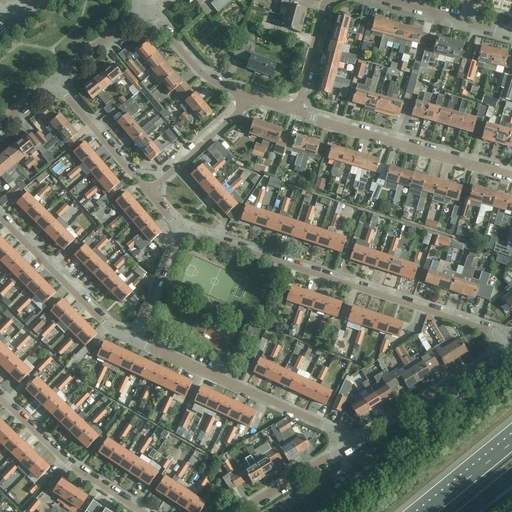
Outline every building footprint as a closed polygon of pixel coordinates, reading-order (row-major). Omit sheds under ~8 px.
[(215,0),(211,4),(218,13),(233,0),(215,0)] [(285,10),(284,17),(303,22),(306,10),(287,5),(288,0),(276,0),(276,2),(281,4),(280,8),(285,10)] [(387,23),(381,21),(382,18),(376,16),(375,19),(375,20),(369,19),(364,36),(370,38),(370,37),(371,35),(383,38),(387,23)] [(300,33),(303,22),(284,17),(282,23),(277,22),(274,33),(285,36),(287,30),(300,33)] [(362,37),(366,24),(367,19),(361,17),(358,30),(352,28),(354,21),(338,17),(335,29),(346,32),(356,35),(362,37)] [(383,38),(382,41),(381,44),(380,48),(379,53),(383,54),(384,49),(386,44),(386,42),(393,44),(398,26),(387,23),(383,38)] [(272,28),(262,24),(260,28),(271,32),(272,28)] [(407,41),(410,29),(398,26),(393,44),(401,46),(400,48),(399,53),(399,54),(403,55),(407,41)] [(332,42),(343,45),(346,32),(335,29),(332,42)] [(403,55),(407,56),(411,43),(418,45),(421,34),(422,33),(422,32),(410,29),(407,41),(403,55)] [(446,57),(451,40),(449,39),(448,40),(438,38),(436,45),(434,50),(432,49),(431,51),(425,49),(421,63),(422,64),(418,76),(417,81),(416,83),(419,84),(423,69),(426,70),(427,65),(428,63),(434,64),(435,61),(435,59),(436,60),(438,60),(439,55),(446,57)] [(453,40),(451,40),(446,57),(454,59),(452,64),(458,65),(459,61),(464,44),(453,42),(453,40)] [(277,64),(254,56),(249,54),(251,47),(239,42),(234,56),(249,62),(247,69),(272,78),(277,64)] [(340,57),(356,62),(357,57),(350,55),(341,53),(343,45),(332,42),(328,54),(340,57)] [(138,69),(145,63),(157,53),(148,43),(137,52),(141,57),(134,64),(131,60),(132,59),(125,51),(118,55),(126,64),(133,73),(138,69)] [(489,50),(489,48),(484,47),(484,48),(482,48),(478,61),(485,63),(483,69),(489,71),(494,51),(489,50)] [(364,61),(367,51),(361,49),(359,59),(364,61)] [(157,53),(145,63),(154,73),(165,63),(162,59),(164,57),(159,51),(157,53)] [(501,52),(501,53),(494,51),(489,71),(496,72),(497,67),(504,68),(507,55),(506,54),(507,53),(501,52)] [(325,67),(336,70),(338,63),(347,66),(348,64),(355,66),(356,62),(340,57),(328,54),(325,67)] [(464,79),(468,65),(469,61),(462,59),(457,78),(463,80),(463,79),(464,79)] [(361,80),(366,63),(358,61),(353,78),(361,80)] [(405,73),(406,70),(407,64),(401,62),(400,65),(399,71),(405,73)] [(418,76),(422,64),(421,63),(415,62),(412,71),(411,74),(412,74),(418,76)] [(162,83),(174,73),(165,63),(154,73),(162,83)] [(399,71),(400,65),(392,63),(390,69),(399,71)] [(124,78),(122,75),(113,65),(103,73),(112,84),(114,87),(115,86),(117,90),(123,85),(120,81),(124,78)] [(468,65),(464,79),(469,81),(473,66),(468,65)] [(322,79),(349,86),(350,82),(334,78),(336,70),(325,67),(322,79)] [(138,69),(133,73),(137,78),(143,74),(138,69)] [(143,89),(137,81),(127,70),(123,74),(138,92),(143,89)] [(469,88),(474,89),(481,72),(475,70),(469,88)] [(112,84),(103,73),(94,81),(105,95),(111,89),(109,87),(112,84)] [(182,83),(174,73),(162,83),(158,86),(167,96),(175,90),(180,96),(189,88),(184,82),(182,83)] [(417,81),(418,76),(412,74),(406,93),(413,95),(416,83),(417,81)] [(505,87),(508,77),(501,75),(498,87),(504,89),(505,87)] [(379,97),(373,95),(378,79),(372,77),(371,81),(372,81),(364,107),(368,108),(367,111),(375,113),(379,97)] [(349,86),(322,79),(318,92),(330,95),(331,89),(342,92),(340,98),(346,99),(349,86)] [(352,103),(364,107),(372,81),(371,81),(367,80),(365,86),(358,85),(356,91),(352,103)] [(105,95),(94,81),(84,90),(92,100),(97,96),(107,107),(104,110),(107,114),(115,108),(110,102),(110,101),(105,95)] [(438,89),(440,83),(440,81),(438,81),(437,83),(432,86),(431,87),(438,89)] [(383,112),(387,113),(395,88),(396,84),(391,83),(390,86),(387,99),(379,97),(375,113),(382,115),(383,112)] [(422,84),(419,84),(416,83),(413,95),(418,96),(420,92),(421,85),(422,84)] [(399,116),(399,117),(403,104),(395,102),(399,89),(395,88),(387,113),(392,114),(391,117),(398,119),(399,116)] [(135,124),(131,119),(141,111),(135,105),(145,97),(140,92),(131,99),(126,102),(122,106),(119,108),(125,116),(117,123),(125,132),(135,124)] [(424,120),(429,106),(432,95),(425,93),(422,104),(416,102),(412,117),(424,120)] [(193,113),(204,103),(196,94),(185,103),(190,108),(178,118),(181,122),(193,113)] [(474,94),(472,103),(479,105),(481,95),(474,94)] [(429,106),(424,120),(436,123),(440,109),(443,97),(438,96),(435,108),(429,106)] [(440,109),(436,123),(448,127),(452,113),(456,98),(450,96),(446,111),(440,109)] [(122,106),(126,102),(122,97),(118,101),(122,106)] [(452,113),(448,127),(460,130),(464,116),(468,102),(462,100),(458,114),(452,113)] [(185,135),(181,130),(185,126),(191,121),(192,121),(197,117),(201,122),(212,113),(204,103),(193,113),(181,122),(177,126),(172,130),(180,139),(185,135)] [(482,120),(486,108),(480,106),(476,118),(482,120)] [(491,119),(494,109),(489,107),(485,117),(491,119)] [(56,119),(55,121),(47,112),(42,116),(40,117),(53,132),(45,138),(40,133),(35,137),(41,143),(40,144),(43,147),(53,139),(58,134),(69,125),(61,115),(56,119)] [(140,130),(135,124),(125,132),(133,142),(160,120),(157,116),(140,130)] [(464,116),(460,130),(472,134),(476,119),(464,116)] [(498,128),(494,143),(506,147),(510,131),(511,126),(511,125),(511,118),(509,118),(507,124),(505,125),(504,130),(498,128)] [(152,144),(147,138),(164,124),(160,120),(133,142),(142,153),(152,144)] [(263,139),(268,126),(254,121),(249,134),(263,139)] [(53,139),(43,147),(46,152),(56,143),(56,144),(57,144),(62,139),(66,144),(70,149),(78,142),(74,137),(77,135),(69,125),(58,134),(53,139)] [(250,128),(241,125),(238,132),(247,135),(250,128)] [(494,143),(498,128),(486,125),(482,140),(494,143)] [(263,139),(261,146),(259,152),(264,154),(266,148),(268,148),(270,142),(277,145),(274,154),(283,157),(288,140),(280,137),(282,131),(268,126),(263,139)] [(173,143),(177,139),(169,129),(164,133),(173,143)] [(308,140),(303,138),(303,137),(297,135),(297,137),(296,136),(292,149),(300,151),(296,165),(300,166),(298,172),(298,173),(308,140)] [(46,152),(43,147),(40,144),(36,148),(34,149),(26,139),(25,138),(15,146),(24,157),(29,153),(30,153),(32,156),(38,151),(42,155),(46,152)] [(318,148),(320,143),(319,143),(319,141),(313,139),(313,141),(308,140),(298,173),(304,174),(308,158),(320,161),(323,149),(318,148)] [(170,146),(167,142),(162,146),(157,140),(152,144),(142,153),(150,162),(170,146)] [(82,164),(94,154),(85,144),(74,153),(82,164)] [(256,144),(253,150),(252,155),(258,157),(259,152),(261,146),(256,144)] [(24,157),(15,146),(6,154),(15,165),(24,157)] [(218,152),(224,160),(230,155),(223,147),(218,152)] [(331,175),(336,176),(344,150),(332,147),(331,150),(326,148),(323,158),(335,162),(331,175)] [(351,167),(355,154),(344,150),(336,176),(340,177),(342,171),(343,171),(345,165),(351,167)] [(191,176),(200,186),(211,176),(215,172),(226,163),(223,161),(224,160),(218,152),(212,157),(218,163),(212,169),(207,172),(202,166),(191,176)] [(5,173),(8,176),(17,168),(15,165),(6,154),(0,158),(0,166),(5,172),(5,173)] [(94,154),(82,164),(91,174),(102,164),(94,154)] [(355,182),(359,183),(367,157),(355,154),(351,167),(359,169),(355,182)] [(357,190),(356,192),(362,194),(365,185),(366,185),(370,172),(375,174),(379,175),(384,165),(378,164),(379,161),(367,157),(359,183),(357,190)] [(28,161),(32,167),(36,164),(32,158),(28,161)] [(32,167),(28,161),(24,164),(29,170),(32,167)] [(102,164),(91,174),(99,183),(111,174),(102,164)] [(263,174),(266,168),(255,164),(253,171),(263,174)] [(384,188),(384,187),(386,181),(398,185),(402,171),(390,167),(384,165),(379,175),(380,175),(376,184),(377,184),(371,198),(377,201),(383,187),(384,188)] [(17,187),(8,176),(5,173),(5,172),(0,166),(0,176),(1,176),(12,190),(8,194),(12,199),(21,191),(17,186),(17,187)] [(72,172),(76,176),(81,172),(77,167),(72,172)] [(280,181),(283,172),(278,170),(275,179),(280,181)] [(402,192),(403,186),(409,188),(413,174),(402,171),(398,185),(393,202),(398,204),(402,192)] [(425,178),(426,178),(427,175),(415,171),(414,174),(413,174),(409,188),(405,206),(410,207),(413,195),(420,197),(425,178)] [(36,180),(39,184),(48,176),(45,172),(36,180)] [(70,181),(76,176),(72,172),(67,176),(64,173),(57,179),(62,185),(69,179),(70,181)] [(219,186),(208,196),(217,206),(233,191),(243,183),(248,178),(252,175),(246,173),(230,187),(229,186),(223,191),(219,186)] [(115,188),(119,184),(111,174),(99,183),(89,193),(90,194),(92,193),(94,195),(102,187),(108,194),(102,198),(106,203),(119,192),(115,188)] [(252,175),(248,178),(254,186),(260,177),(252,175)] [(211,176),(200,186),(208,196),(219,186),(224,182),(220,178),(216,182),(211,176)] [(433,195),(437,181),(426,178),(425,178),(420,197),(417,210),(423,211),(428,193),(433,195)] [(437,181),(433,195),(445,198),(449,184),(437,181)] [(17,186),(21,191),(27,187),(23,182),(17,186)] [(449,184),(445,198),(444,205),(446,205),(450,203),(451,200),(458,202),(461,188),(449,184)] [(37,195),(41,199),(51,190),(47,186),(37,195)] [(481,208),(485,191),(473,187),(470,199),(466,197),(463,206),(460,217),(466,219),(469,208),(470,208),(471,206),(481,208)] [(262,188),(261,191),(260,191),(256,203),(261,205),(265,192),(266,189),(262,188)] [(233,191),(217,206),(226,216),(237,206),(238,207),(244,203),(233,191)] [(493,208),(497,194),(485,191),(481,208),(478,217),(483,219),(485,213),(492,212),(493,208)] [(89,193),(84,196),(80,200),(81,201),(80,202),(83,206),(90,201),(88,199),(94,195),(92,193),(90,194),(89,193)] [(124,213),(136,203),(127,193),(111,206),(115,211),(119,207),(124,213)] [(17,205),(26,214),(37,204),(33,199),(27,194),(26,195),(17,205)] [(503,217),(505,211),(509,198),(497,194),(493,208),(498,210),(494,226),(500,228),(503,217)] [(99,197),(88,206),(94,213),(104,205),(99,197)] [(511,213),(511,198),(509,198),(505,211),(503,217),(509,219),(511,213)] [(271,215),(267,229),(279,233),(284,219),(286,213),(290,200),(285,199),(281,211),(279,217),(271,215)] [(330,202),(322,199),(320,204),(328,207),(330,202)] [(124,213),(133,223),(144,213),(136,203),(124,213)] [(35,223),(46,213),(37,204),(26,214),(35,223)] [(35,223),(45,232),(55,222),(69,208),(66,204),(65,204),(52,218),(46,213),(35,223)] [(321,231),(316,245),(328,249),(333,235),(335,229),(336,229),(340,217),(339,216),(343,205),(338,204),(335,215),(331,228),(329,227),(327,233),(321,231)] [(254,225),(259,211),(246,206),(241,221),(254,225)] [(296,223),(291,237),(304,241),(308,227),(311,221),(315,208),(310,207),(306,219),(304,225),(296,223)] [(457,221),(460,208),(456,207),(454,207),(451,219),(452,219),(450,225),(455,226),(457,221)] [(267,229),(271,215),(259,211),(254,225),(267,229)] [(141,233),(152,223),(144,213),(133,223),(141,233)] [(100,216),(94,223),(99,228),(106,222),(100,216)] [(109,226),(113,230),(123,221),(120,217),(109,226)] [(291,237),(296,223),(284,219),(279,233),(291,237)] [(424,226),(436,229),(438,224),(426,220),(424,226)] [(55,222),(45,232),(54,242),(64,231),(67,228),(63,224),(61,227),(55,222)] [(152,223),(141,233),(126,246),(129,249),(140,240),(141,242),(146,238),(150,243),(161,233),(152,223)] [(316,245),(321,231),(308,227),(304,241),(316,245)] [(78,236),(83,231),(79,228),(75,233),(78,236)] [(64,231),(54,242),(63,251),(74,241),(64,231)] [(333,235),(328,249),(341,253),(346,239),(333,235)] [(441,237),(441,238),(435,236),(432,245),(438,247),(439,245),(449,248),(451,241),(441,237)] [(84,266),(95,256),(109,242),(105,238),(91,252),(85,246),(75,257),(84,266)] [(4,242),(0,246),(0,261),(1,262),(12,251),(4,242)] [(105,260),(111,249),(106,246),(99,257),(105,260)] [(495,246),(494,252),(510,258),(511,251),(495,246)] [(363,265),(368,251),(355,247),(350,260),(363,265)] [(439,247),(438,252),(451,256),(452,250),(439,247)] [(368,251),(363,265),(375,269),(380,255),(382,250),(377,248),(375,253),(368,251)] [(134,258),(139,254),(135,249),(130,254),(134,258)] [(12,251),(1,262),(9,271),(21,259),(12,251)] [(471,267),(474,259),(475,256),(475,254),(470,253),(469,257),(467,257),(461,276),(455,274),(450,291),(462,295),(471,267)] [(388,273),(392,259),(380,255),(375,269),(388,273)] [(93,275),(104,265),(95,256),(84,266),(93,275)] [(114,266),(118,270),(127,261),(123,257),(114,266)] [(21,259),(9,271),(14,276),(10,280),(10,281),(0,290),(0,294),(0,295),(2,296),(14,284),(13,284),(18,279),(29,268),(21,259)] [(400,277),(405,263),(392,259),(388,273),(400,277)] [(472,279),(475,268),(478,260),(474,259),(471,267),(462,295),(475,299),(476,296),(482,298),(483,293),(485,287),(489,277),(483,275),(481,283),(479,283),(479,282),(472,279)] [(70,281),(82,272),(73,261),(61,270),(70,281)] [(425,283),(438,287),(446,263),(440,261),(436,274),(429,272),(425,283)] [(405,263),(400,277),(413,281),(417,267),(405,263)] [(450,264),(446,263),(438,287),(450,291),(455,274),(448,271),(450,264)] [(102,285),(113,274),(104,265),(93,275),(102,285)] [(26,288),(38,276),(29,268),(18,279),(26,288)] [(137,280),(132,285),(136,289),(136,288),(137,288),(141,284),(144,287),(145,286),(145,285),(147,283),(142,279),(146,274),(138,268),(134,272),(140,277),(137,280)] [(113,274),(102,285),(112,294),(122,283),(126,280),(121,275),(117,279),(113,274)] [(38,276),(26,288),(35,296),(46,285),(38,276)] [(122,283),(112,294),(121,303),(132,293),(122,283)] [(46,285),(35,296),(44,305),(55,294),(46,285)] [(299,306),(304,292),(291,287),(287,302),(285,306),(291,308),(292,303),(299,306)] [(312,310),(316,296),(304,292),(299,306),(312,310)] [(139,299),(135,295),(130,300),(135,304),(139,299)] [(324,314),(329,300),(316,296),(312,310),(324,314)] [(16,316),(19,313),(31,301),(27,298),(12,313),(16,316)] [(329,300),(324,314),(337,318),(342,304),(329,300)] [(46,329),(50,333),(56,327),(55,326),(60,321),(59,321),(71,310),(62,301),(51,312),(56,317),(51,322),(52,323),(46,329)] [(353,308),(348,322),(347,326),(352,328),(353,323),(361,326),(366,312),(353,308)] [(68,329),(79,318),(71,310),(59,321),(60,321),(68,329)] [(373,330),(378,316),(366,312),(361,326),(373,330)] [(27,327),(29,324),(36,317),(32,313),(23,322),(27,327)] [(378,316),(373,330),(386,334),(390,320),(378,316)] [(456,360),(437,329),(437,330),(432,322),(430,317),(426,316),(424,323),(429,324),(439,341),(441,344),(432,350),(426,341),(421,344),(427,353),(426,353),(435,368),(443,363),(445,367),(456,360)] [(76,338),(88,327),(79,318),(68,329),(76,338)] [(12,322),(11,322),(20,331),(24,327),(15,319),(12,322)] [(35,334),(44,325),(39,319),(30,328),(35,334)] [(0,334),(11,322),(9,320),(8,320),(0,329),(0,334)] [(390,320),(386,334),(379,353),(385,354),(391,336),(398,338),(403,324),(390,320)] [(443,326),(437,329),(456,360),(467,353),(459,340),(454,344),(443,326)] [(88,327),(76,338),(85,347),(97,335),(88,327)] [(247,333),(258,337),(260,330),(249,327),(247,333)] [(44,339),(50,333),(46,329),(40,335),(44,339)] [(257,350),(262,352),(269,337),(265,335),(263,339),(262,339),(257,350)] [(21,342),(24,346),(30,340),(28,338),(27,336),(21,342)] [(0,351),(4,347),(10,342),(11,341),(7,337),(6,338),(0,344),(0,343),(0,351)] [(63,346),(67,350),(73,344),(69,340),(63,346)] [(15,349),(17,351),(19,352),(24,346),(21,342),(15,349)] [(108,362),(115,348),(104,342),(97,357),(105,361),(102,367),(98,374),(94,372),(88,385),(95,388),(98,383),(99,384),(109,363),(108,362)] [(284,371),(278,384),(290,390),(296,376),(299,370),(304,358),(309,347),(305,345),(303,349),(300,356),(294,368),(293,368),(290,374),(284,371)] [(398,348),(419,382),(430,375),(428,372),(435,368),(426,353),(419,358),(421,361),(423,363),(417,366),(414,361),(412,362),(402,345),(398,348)] [(61,356),(67,350),(63,346),(57,352),(54,356),(59,361),(63,358),(61,356)] [(4,347),(0,351),(0,365),(2,367),(13,356),(9,352),(4,347)] [(29,347),(19,357),(24,362),(34,352),(29,347)] [(71,372),(90,351),(85,347),(65,367),(71,372)] [(119,367),(126,353),(115,348),(108,362),(109,363),(119,367)] [(408,389),(419,382),(398,348),(394,350),(405,367),(398,371),(397,369),(389,374),(397,388),(404,383),(408,389)] [(130,373),(137,358),(126,353),(119,367),(130,373)] [(10,376),(21,364),(13,356),(2,367),(10,376)] [(42,363),(46,366),(52,360),(48,357),(42,363)] [(141,378),(148,363),(137,358),(130,373),(141,378)] [(266,379),(272,366),(260,360),(254,373),(266,379)] [(40,373),(46,366),(42,363),(36,369),(40,373)] [(152,383),(159,368),(148,363),(141,378),(152,383)] [(21,364),(10,376),(19,384),(30,373),(21,364)] [(278,384),(284,371),(272,366),(266,379),(278,384)] [(40,379),(45,384),(56,372),(51,367),(40,379)] [(163,388),(170,373),(159,368),(152,383),(163,388)] [(389,374),(385,368),(380,370),(382,373),(374,378),(377,384),(371,388),(374,393),(382,405),(393,398),(390,392),(397,388),(389,374)] [(174,393),(181,378),(170,373),(163,388),(174,393)] [(62,382),(65,385),(71,379),(68,376),(62,382)] [(301,395),(308,382),(296,376),(290,390),(301,395)] [(120,384),(125,387),(128,379),(124,377),(120,384)] [(181,378),(174,393),(185,398),(192,383),(181,378)] [(35,399),(46,387),(37,379),(26,390),(35,399)] [(350,383),(345,381),(332,409),(340,413),(352,386),(350,383)] [(382,405),(374,393),(371,388),(367,381),(362,384),(369,396),(363,400),(370,412),(371,414),(378,410),(377,408),(382,405)] [(60,391),(65,385),(62,382),(56,388),(51,393),(46,387),(35,399),(43,407),(55,396),(60,391)] [(313,401),(319,387),(308,382),(301,395),(313,401)] [(121,394),(125,387),(120,384),(116,392),(121,394)] [(142,394),(146,397),(150,389),(145,387),(142,394)] [(319,387),(313,401),(326,406),(332,393),(319,387)] [(206,408),(212,393),(201,388),(194,402),(195,403),(193,409),(203,413),(206,408)] [(73,405),(77,408),(88,396),(89,396),(88,395),(85,392),(73,405)] [(216,413),(223,398),(212,393),(206,408),(216,413)] [(143,404),(146,397),(142,394),(138,402),(141,404),(137,413),(140,415),(145,405),(143,404)] [(370,412),(363,400),(359,394),(353,398),(356,404),(351,407),(358,419),(359,419),(360,421),(367,417),(366,415),(370,412)] [(63,404),(55,396),(43,407),(52,416),(63,404)] [(164,405),(168,407),(172,399),(167,397),(164,405)] [(223,398),(216,413),(227,418),(234,403),(223,398)] [(234,403),(227,418),(238,423),(245,408),(234,403)] [(61,424),(72,412),(63,404),(52,416),(61,424)] [(165,414),(168,407),(164,405),(160,412),(165,414)] [(245,408),(238,423),(250,428),(251,426),(252,426),(248,435),(253,437),(259,424),(253,421),(256,413),(245,408)] [(97,415),(100,418),(106,412),(102,409),(97,415)] [(72,412),(61,424),(69,432),(81,421),(86,416),(82,412),(77,417),(72,412)] [(182,435),(185,430),(193,416),(186,412),(179,427),(175,434),(182,438),(183,436),(182,435)] [(196,414),(194,419),(205,423),(207,418),(196,414)] [(94,425),(100,418),(97,415),(91,421),(86,426),(81,421),(69,432),(78,441),(93,425),(94,424),(94,425)] [(359,422),(362,427),(375,419),(372,415),(359,422)] [(206,424),(211,427),(215,419),(210,417),(206,424)] [(287,422),(281,425),(300,456),(305,453),(306,455),(312,451),(302,436),(295,440),(290,430),(292,429),(287,422)] [(25,424),(20,430),(32,441),(38,435),(25,424)] [(208,435),(211,427),(206,424),(202,432),(208,435)] [(93,425),(78,441),(87,449),(102,433),(93,425)] [(122,432),(127,434),(131,427),(127,425),(122,432)] [(289,463),(300,456),(281,425),(276,428),(281,435),(284,440),(283,441),(286,446),(280,449),(278,446),(271,450),(279,463),(286,459),(289,463)] [(0,443),(3,447),(15,435),(6,426),(0,432),(0,443)] [(228,434),(233,437),(237,429),(232,427),(228,434)] [(164,431),(161,436),(165,440),(169,435),(164,431)] [(122,442),(127,434),(122,432),(118,439),(122,442)] [(190,442),(192,436),(187,434),(184,439),(190,442)] [(230,444),(233,437),(228,434),(225,442),(230,444)] [(15,435),(3,447),(8,451),(2,458),(5,462),(12,455),(23,443),(15,435)] [(143,445),(147,448),(152,441),(148,438),(143,445)] [(109,460),(118,447),(107,440),(98,453),(109,460)] [(21,463),(32,451),(23,443),(12,455),(21,463)] [(142,455),(147,448),(143,445),(138,452),(142,455)] [(118,447),(109,460),(119,467),(128,453),(118,447)] [(279,463),(271,450),(258,458),(251,447),(247,450),(250,456),(264,478),(275,471),(272,467),(279,463)] [(29,472),(41,460),(32,451),(21,463),(29,472)] [(128,453),(119,467),(129,473),(138,460),(128,453)] [(162,468),(165,470),(170,463),(172,459),(168,456),(161,467),(162,468)] [(264,478),(250,456),(245,460),(250,468),(244,471),(237,476),(234,471),(233,471),(227,462),(222,464),(228,474),(228,475),(236,488),(250,480),(253,485),(264,478)] [(41,460),(29,472),(30,472),(26,476),(34,485),(50,468),(41,460)] [(138,460),(129,473),(139,480),(148,466),(138,460)] [(180,470),(184,472),(189,465),(185,462),(180,470)] [(7,471),(11,475),(17,469),(13,465),(7,471)] [(148,466),(139,480),(149,487),(158,473),(148,466)] [(170,468),(166,476),(172,479),(176,471),(170,468)] [(180,479),(184,472),(180,470),(175,477),(175,476),(171,481),(165,478),(156,491),(166,498),(175,484),(179,479),(180,479)] [(5,481),(11,475),(7,471),(1,477),(5,481)] [(200,483),(205,486),(209,479),(205,476),(200,483)] [(53,493),(59,497),(57,501),(64,505),(74,489),(62,481),(53,493)] [(200,493),(205,486),(200,483),(196,490),(200,493)] [(224,487),(229,494),(235,490),(230,483),(224,487)] [(176,504),(185,491),(175,484),(166,498),(176,504)] [(31,495),(37,489),(34,485),(28,491),(31,495)] [(74,489),(64,505),(64,506),(62,508),(67,511),(77,511),(79,510),(87,497),(74,489)] [(186,511),(195,497),(185,491),(176,504),(186,511)] [(195,497),(186,511),(187,511),(200,511),(206,504),(195,497)] [(30,511),(33,511),(41,504),(36,499),(27,509),(30,511)] [(93,501),(85,511),(98,511),(101,507),(93,501)]
